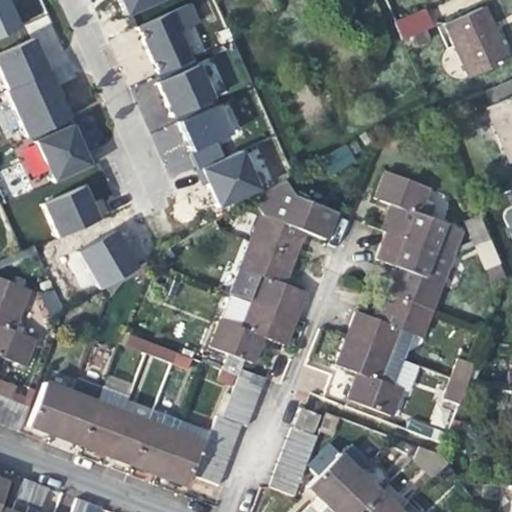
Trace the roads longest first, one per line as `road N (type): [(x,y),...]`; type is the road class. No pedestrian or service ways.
road 1 (residential): [(352,225),(240,511)]
road 2 (residential): [(170,511),(0,446)]
